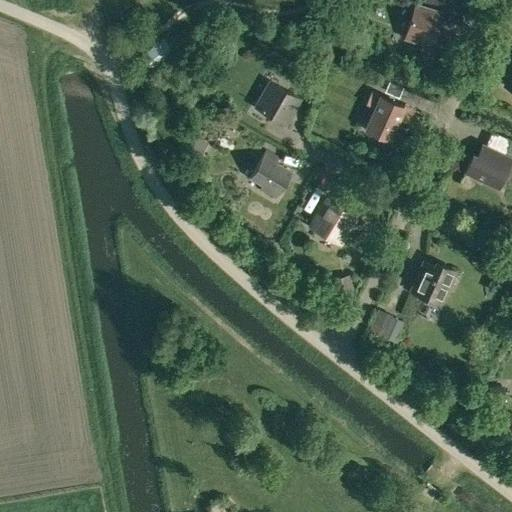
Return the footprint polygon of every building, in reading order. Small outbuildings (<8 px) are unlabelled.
[(432,47),(444,11),(426,6),(427,1),(425,0),(388,0),(388,1),(412,9),(403,38),(432,47)] [(319,55),(308,49),(303,59),(315,65),(319,55)] [(511,62),(502,85),(511,89),(511,62)] [(286,125),(301,97),(268,79),(253,106),(286,125)] [(389,140),(405,105),(379,93),(371,90),(365,103),(373,107),(364,128),(389,140)] [(511,139),(510,139),(504,152),(481,142),(476,152),(473,151),(463,171),(498,187),(511,157),(511,139)] [(194,143),(188,152),(196,157),(199,158),(206,146),(195,140),(194,143)] [(275,199),(292,171),(277,162),(280,156),(266,148),(249,178),(261,185),(259,189),(275,199)] [(341,244),(357,216),(324,196),(308,224),(341,244)] [(432,263),(422,258),(408,290),(440,304),(456,269),(434,259),(432,263)] [(332,279),(337,294),(354,289),(349,274),(332,279)] [(393,341),(402,319),(378,308),(370,323),(384,328),(381,335),(393,341)] [(504,384),(489,385),(490,401),(505,399),(504,384)]
